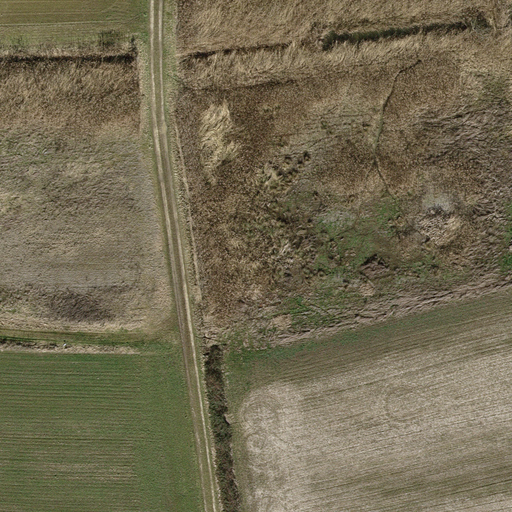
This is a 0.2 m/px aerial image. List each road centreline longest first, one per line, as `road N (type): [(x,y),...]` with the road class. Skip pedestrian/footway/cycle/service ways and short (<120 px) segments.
road 1 (track): [(162,0),(158,86),(191,340)]
road 2 (track): [(0,331),(136,344),(191,340)]
road 3 (track): [(191,340),(214,511)]
